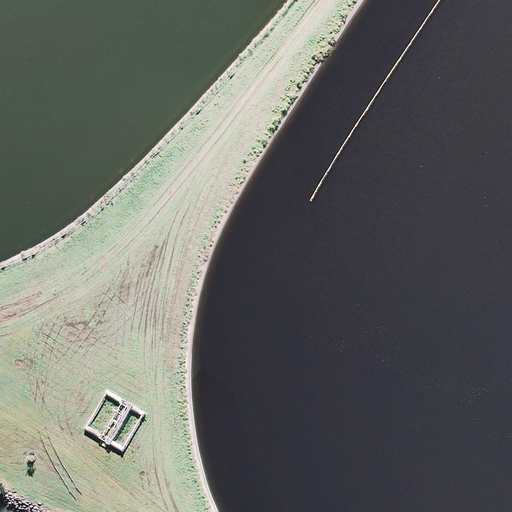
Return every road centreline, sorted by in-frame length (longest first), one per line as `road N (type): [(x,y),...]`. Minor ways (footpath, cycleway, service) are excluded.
road 1 (track): [(320,0),(135,223),(34,284),(0,295)]
road 2 (track): [(167,511),(126,465),(0,375)]
